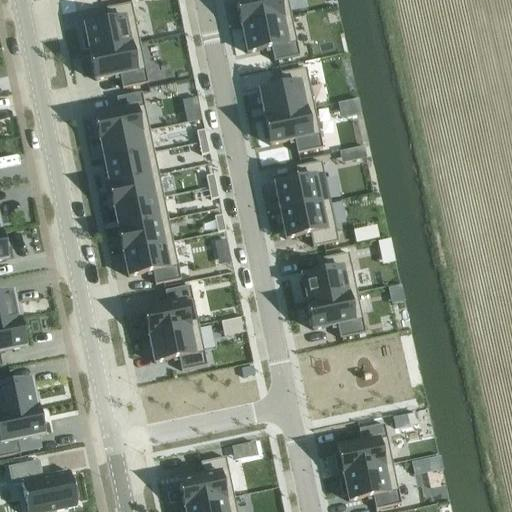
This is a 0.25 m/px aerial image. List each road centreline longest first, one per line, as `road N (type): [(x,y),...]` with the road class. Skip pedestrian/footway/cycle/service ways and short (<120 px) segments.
road 1 (unclassified): [(112,440),(20,0)]
road 2 (residential): [(287,404),(205,0)]
road 3 (residential): [(287,404),(112,440)]
